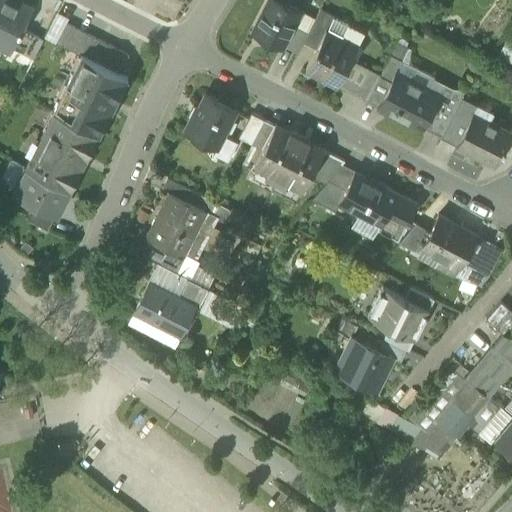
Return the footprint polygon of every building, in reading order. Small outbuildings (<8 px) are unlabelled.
[(15,0),(0,0),(0,43),(12,50),(13,48),(23,29),(33,9),(15,0)] [(280,0),(267,0),(252,31),(283,46),(283,45),(293,25),(301,11),(280,0)] [(314,21),(308,33),(303,43),(316,49),(322,36),(324,37),(327,30),(328,28),(314,21)] [(82,55),(87,58),(97,39),(65,23),(55,43),(81,56),(82,55)] [(298,53),(303,43),(308,33),(293,25),(283,45),(298,53)] [(13,48),(33,59),(43,40),(23,29),(13,48)] [(341,37),(327,30),(324,37),(338,44),(341,37)] [(306,69),(338,85),(352,58),(358,46),(341,37),(338,44),(324,37),(322,36),(316,49),(306,69)] [(130,56),(97,39),(87,58),(120,75),(130,56)] [(381,73),(378,79),(390,85),(397,71),(398,72),(403,61),(390,54),(381,73)] [(81,56),(53,111),(98,134),(127,78),(120,75),(87,58),(82,55),(81,56)] [(338,85),(367,100),(378,79),(381,73),(352,58),(338,85)] [(379,106),(422,128),(431,109),(428,107),(436,91),(434,90),(431,89),(398,72),(397,71),(390,85),(379,106)] [(434,90),(436,91),(439,93),(431,109),(422,128),(441,137),(461,98),(464,91),(436,78),(431,89),(434,90)] [(379,106),(390,85),(378,79),(367,100),(379,106)] [(428,107),(431,109),(439,93),(436,91),(428,107)] [(184,130),(217,147),(236,110),(206,94),(199,106),(197,105),(184,130)] [(469,102),(461,98),(441,137),(457,145),(472,115),(463,111),(465,106),(466,107),(469,102)] [(457,145),(495,164),(502,150),(511,133),(509,132),(489,122),(492,114),(477,106),(472,115),(457,145)] [(53,111),(25,166),(70,189),(98,134),(53,111)] [(239,137),(252,144),(264,120),(251,113),(239,137)] [(275,125),(264,120),(252,144),(262,149),(275,125)] [(269,172),(278,177),(300,135),(289,130),(288,132),(276,125),(277,123),(276,123),(275,125),(262,149),(254,165),(269,172)] [(502,150),(511,154),(511,125),(511,126),(509,132),(511,133),(502,150)] [(300,135),(278,177),(289,182),(303,190),(311,174),(324,150),(324,148),(323,147),(322,149),(310,143),(311,141),(300,135)] [(311,174),(326,182),(343,163),(345,161),(324,150),(311,174)] [(355,170),(343,163),(326,182),(313,198),(335,210),(339,202),(338,202),(354,173),(355,170)] [(57,215),(70,189),(25,166),(12,193),(57,215)] [(370,181),(371,178),(355,170),(354,173),(370,181)] [(275,184),(278,177),(269,172),(265,179),(275,184)] [(339,202),(381,224),(388,210),(398,192),(371,178),(370,181),(354,173),(338,202),(339,202)] [(169,191),(183,199),(189,188),(167,177),(162,188),(169,191)] [(278,177),(275,184),(285,189),(289,182),(278,177)] [(164,245),(182,254),(205,210),(183,199),(169,191),(160,209),(165,211),(150,238),(164,245)] [(398,192),(388,210),(409,220),(417,202),(398,192)] [(25,221),(46,231),(53,218),(32,207),(25,221)] [(399,239),(409,220),(388,210),(381,224),(379,228),(399,239)] [(458,264),(458,265),(460,265),(464,258),(477,234),(438,213),(430,229),(421,245),(423,246),(444,257),(446,253),(460,260),(458,264)] [(399,241),(420,252),(423,246),(421,245),(430,229),(416,222),(399,241)] [(477,234),(464,258),(489,271),(502,246),(477,233),(477,234)] [(187,278),(205,286),(214,270),(182,254),(164,245),(155,261),(161,264),(187,278)] [(454,273),(458,265),(458,264),(460,260),(446,253),(444,257),(423,246),(420,252),(418,254),(454,273)] [(152,282),(178,295),(187,278),(161,264),(152,282)] [(205,286),(187,278),(178,295),(195,303),(194,304),(199,307),(200,305),(209,288),(205,286)] [(134,312),(179,335),(194,304),(195,303),(178,295),(152,282),(150,280),(134,312)] [(389,326),(414,339),(429,309),(404,297),(382,286),(368,315),(389,326)] [(404,297),(429,309),(434,298),(409,286),(404,297)] [(200,305),(199,307),(198,309),(236,328),(247,308),(209,288),(200,305)] [(486,318),(503,332),(511,321),(511,309),(501,300),(486,318)] [(179,335),(134,312),(129,321),(174,345),(179,335)] [(384,337),(409,350),(414,339),(389,326),(384,337)] [(494,342),(511,356),(511,337),(502,332),(494,342)] [(336,369),(376,390),(393,357),(378,349),(352,337),(336,369)] [(409,350),(384,337),(378,349),(393,357),(403,362),(409,350)] [(511,362),(511,356),(494,342),(492,345),(511,362)] [(511,362),(492,345),(476,363),(499,383),(511,367),(511,362)] [(487,396),(499,383),(476,363),(471,370),(476,374),(470,381),(454,400),(474,417),(485,426),(501,407),(487,396)] [(454,400),(470,381),(465,377),(456,370),(416,420),(414,422),(420,426),(428,430),(438,419),(454,400)] [(471,370),(465,377),(470,381),(476,374),(471,370)] [(457,436),(469,423),(474,417),(454,400),(438,419),(457,435),(457,436)] [(511,416),(501,407),(485,426),(480,432),(491,441),(495,436),(511,416)] [(411,441),(411,440),(420,426),(414,422),(398,414),(389,428),(411,441)] [(511,450),(511,416),(495,436),(511,450)] [(469,423),(480,432),(485,426),(474,417),(469,423)] [(428,430),(420,426),(411,440),(438,457),(457,435),(438,419),(428,430)]
